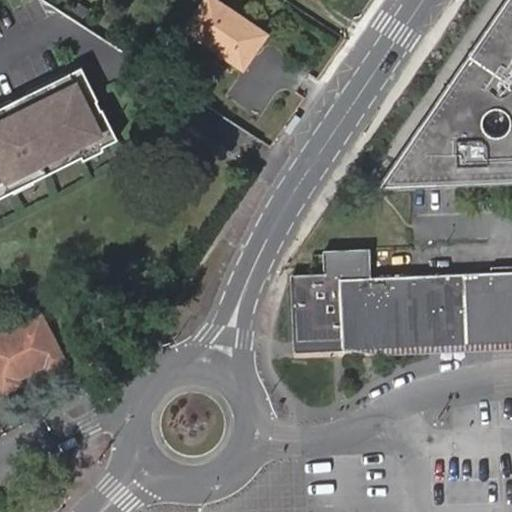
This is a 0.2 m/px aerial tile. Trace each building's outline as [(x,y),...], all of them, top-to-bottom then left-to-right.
[(214,0),(207,0),(189,28),(244,67),(265,34),(214,0)] [(511,0),(506,0),(382,184),(511,178),(511,0)] [(0,195),(81,155),(82,158),(102,148),(100,145),(116,137),(101,107),(100,107),(95,99),(96,98),(79,65),(11,100),(0,105),(0,195)] [(297,276),(295,279),(296,330),(322,341),(346,340),(498,334),(495,271),(369,276),(368,251),(323,254),(324,274),(297,276)] [(511,270),(495,271),(498,334),(511,333),(511,270)] [(0,333),(0,390),(14,384),(13,380),(37,367),(40,371),(57,363),(35,317),(0,333)] [(511,333),(498,334),(346,340),(322,341),(296,330),(297,353),(511,343),(511,333)] [(112,341),(100,356),(110,364),(122,348),(112,341)]
